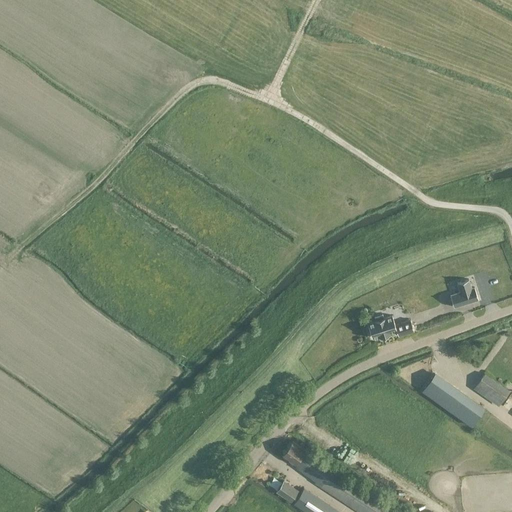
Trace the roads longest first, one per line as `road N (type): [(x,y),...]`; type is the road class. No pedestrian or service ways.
road 1 (track): [(0,268),(203,80),(297,114),(427,199),(494,210),(511,227)]
road 2 (tertiary): [(208,511),(273,433),(321,391),(380,358),(511,309)]
road 3 (unknown): [(430,339),(465,389),(511,425)]
